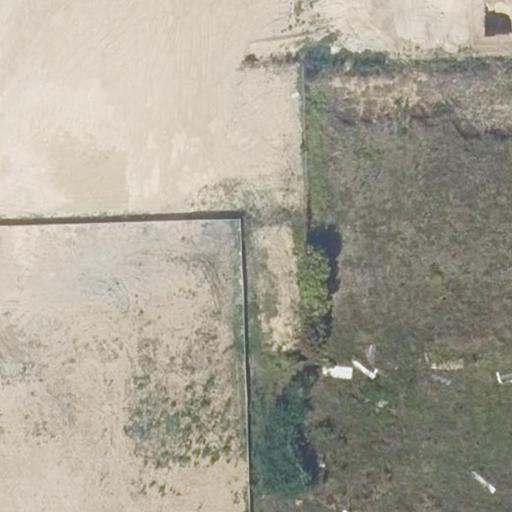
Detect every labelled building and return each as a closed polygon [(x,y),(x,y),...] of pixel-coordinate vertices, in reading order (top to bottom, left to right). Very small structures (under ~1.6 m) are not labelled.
[(131,0),(0,0),(0,70),(154,67),(154,49),(132,50),(131,0)] [(114,184),(113,137),(78,138),(78,117),(0,118),(0,218),(149,216),(149,184),(114,184)] [(291,213),(291,176),(189,178),(190,215),(291,213)] [(217,363),(215,261),(89,264),(90,365),(217,363)] [(253,423),(252,406),(245,406),(245,424),(253,423)]
